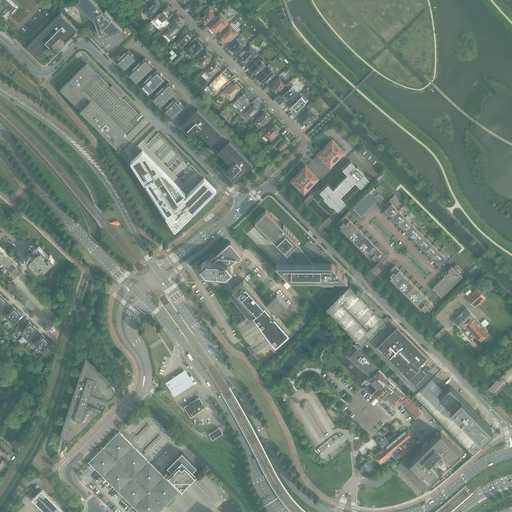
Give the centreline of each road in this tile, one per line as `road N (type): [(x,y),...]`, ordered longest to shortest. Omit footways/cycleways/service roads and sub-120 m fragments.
road 1 (tertiary): [(503,421),(268,188)]
road 2 (secondary): [(330,511),(290,483),(164,279)]
road 3 (tertiary): [(38,72),(85,43),(242,201)]
road 4 (secondary): [(141,296),(204,374),(280,511)]
road 5 (unclassified): [(268,188),(303,137),(168,0)]
road 6 (secondary): [(157,269),(94,167),(65,136),(0,92)]
road 7 (secondary): [(0,129),(65,219),(132,287)]
road 8 (unclassified): [(96,507),(68,469),(138,396)]
